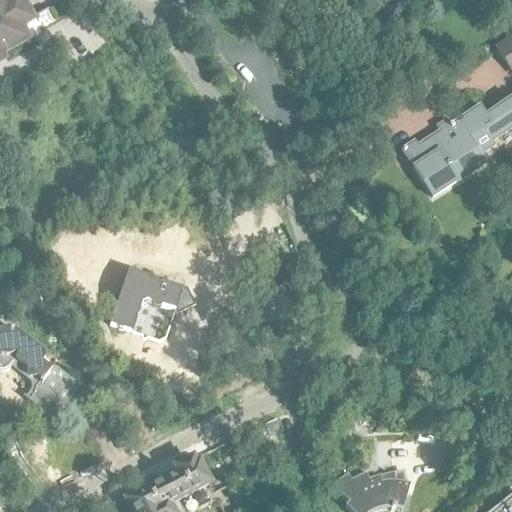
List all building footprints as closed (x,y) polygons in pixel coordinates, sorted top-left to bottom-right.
[(0,0),(0,54),(27,39),(21,27),(32,20),(20,0),(10,0),(7,2),(5,0),(0,0)] [(486,65),(511,47),(511,26),(504,15),(468,39),(486,65)] [(492,147),(489,142),(511,128),(511,102),(484,119),(478,109),(448,128),(445,124),(438,129),(441,133),(416,149),(413,145),(402,151),(432,198),(483,165),(477,156),(492,147)] [(208,231),(217,251),(238,242),(229,222),(208,231)] [(100,257),(91,283),(121,293),(109,326),(130,333),(140,304),(145,301),(150,303),(152,307),(156,308),(158,308),(160,307),(175,312),(182,291),(164,285),(165,283),(161,281),(160,284),(129,273),(130,268),(120,265),(121,262),(115,261),(115,262),(100,257)] [(52,369),(52,368),(51,366),(51,365),(49,362),(48,361),(47,360),(45,359),(44,359),(44,358),(44,356),(43,355),(42,354),(14,331),(11,330),(9,330),(7,330),(2,330),(0,331),(0,372),(3,372),(6,371),(8,370),(10,367),(29,383),(30,385),(31,387),(30,388),(30,391),(29,393),(23,399),(34,407),(48,418),(50,419),(51,419),(53,419),(54,418),(76,391),(76,390),(76,388),(76,387),(76,385),(75,384),(73,383),(55,369),(54,369),(52,369)] [(269,439),(281,434),(276,421),(256,430),(262,443),(269,439)] [(195,467),(192,461),(192,460),(173,469),(176,476),(123,502),(128,511),(169,511),(168,508),(209,488),(197,465),(195,467)] [(408,487),(402,486),(392,485),(386,484),(380,485),(380,478),(376,479),(372,480),(368,480),(366,475),(362,476),(356,478),(351,481),(348,475),(343,478),(331,487),(348,505),(344,508),(347,511),(379,511),(382,511),(388,511),(396,511),(398,511),(401,511),(409,487),(408,487)] [(511,511),(511,503),(500,511),(511,511)]
